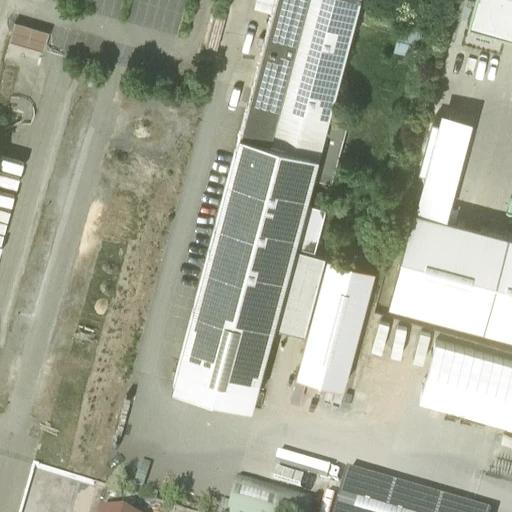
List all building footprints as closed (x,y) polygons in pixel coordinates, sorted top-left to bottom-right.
[(274,0),(246,109),(178,363),(173,382),(252,403),(272,325),(293,247),(294,244),(305,202),(312,177),(329,111),(358,0),(274,0)] [(511,0),(472,0),(467,23),(511,34),(511,0)] [(46,47),(49,27),(18,22),(15,42),(46,47)] [(421,32),(400,27),(394,50),(415,55),(421,32)] [(473,119),(441,110),(415,207),(447,216),(473,119)] [(349,116),(329,111),(312,177),(331,182),(349,116)] [(326,207),(305,202),(294,244),(314,250),(326,207)] [(511,234),(413,208),(388,303),(511,336),(511,234)] [(324,256),(293,247),(272,325),(304,333),(324,256)] [(343,387),(375,267),(328,255),(296,374),(343,387)] [(308,511),(313,495),(239,473),(227,511),(308,511)] [(474,511),(346,474),(335,511),(474,511)]
